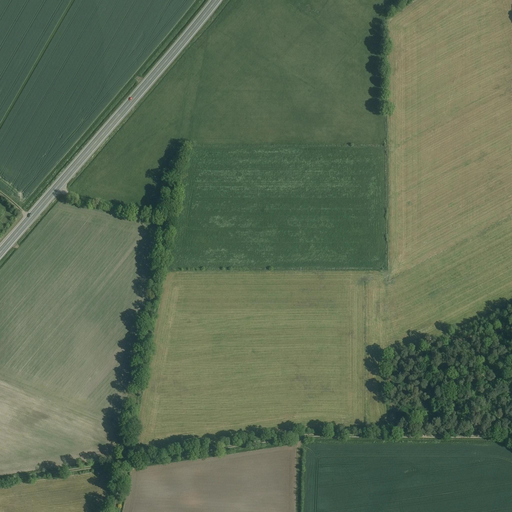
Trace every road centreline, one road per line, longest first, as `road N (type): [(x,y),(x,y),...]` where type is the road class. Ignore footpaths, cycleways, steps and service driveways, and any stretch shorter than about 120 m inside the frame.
road 1 (track): [(511,433),(299,433),(122,463)]
road 2 (track): [(58,186),(167,223),(122,463)]
road 3 (secondary): [(216,0),(0,254)]
road 4 (track): [(0,481),(122,463)]
